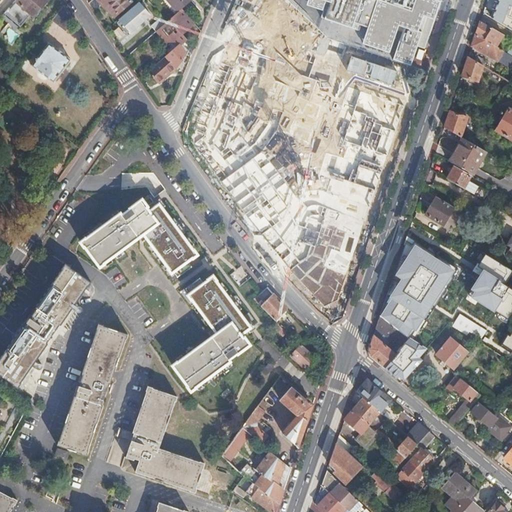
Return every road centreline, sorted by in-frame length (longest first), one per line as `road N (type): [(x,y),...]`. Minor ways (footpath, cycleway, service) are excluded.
road 1 (tertiary): [(466,0),(349,351)]
road 2 (tertiary): [(161,130),(290,299),(349,351)]
road 3 (residential): [(0,279),(136,93)]
road 4 (tertiary): [(349,351),(511,488)]
road 5 (tertiary): [(349,351),(294,511)]
road 6 (residential): [(224,0),(180,106),(161,130)]
